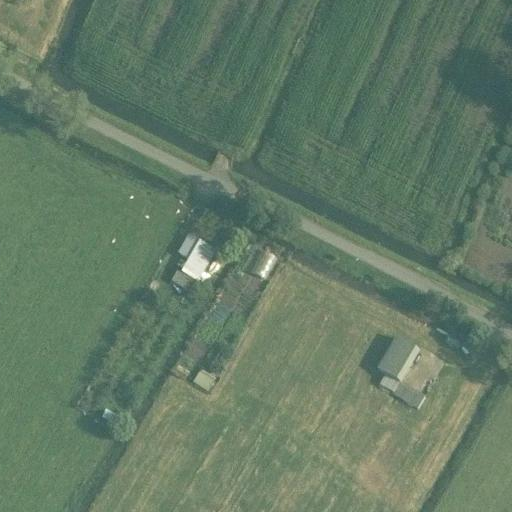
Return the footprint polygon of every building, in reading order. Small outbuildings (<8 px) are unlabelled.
[(189,265),(184,276),(199,284),(205,274),(217,253),(201,244),(189,265)] [(178,274),(172,284),(194,297),(199,287),(178,274)] [(465,344),(462,348),(475,360),(484,350),(471,338),(465,344)] [(377,372),(400,386),(419,354),(396,340),(377,372)] [(211,392),(217,381),(201,371),(195,382),(211,392)] [(394,397),(419,411),(425,401),(400,386),(394,397)] [(106,413),(103,420),(117,427),(120,419),(106,413)]
